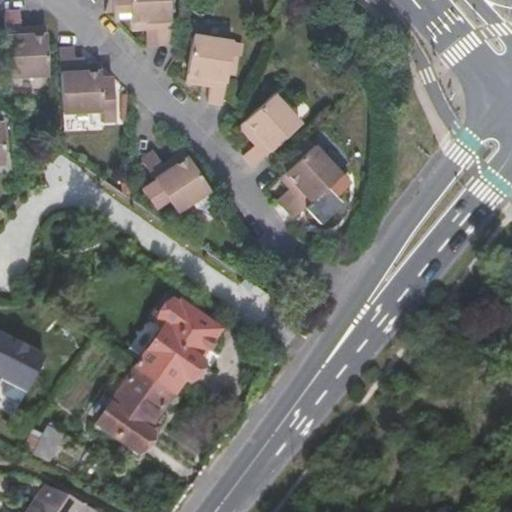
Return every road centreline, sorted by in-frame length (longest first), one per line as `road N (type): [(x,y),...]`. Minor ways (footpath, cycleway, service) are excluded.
road 1 (residential): [(371,302),(288,248),(212,148),(64,0)]
road 2 (tertiary): [(214,511),(371,302)]
road 3 (tertiary): [(506,99),(460,152),(371,302)]
road 4 (tertiary): [(371,302),(511,164)]
road 5 (secondary): [(425,0),(506,99)]
